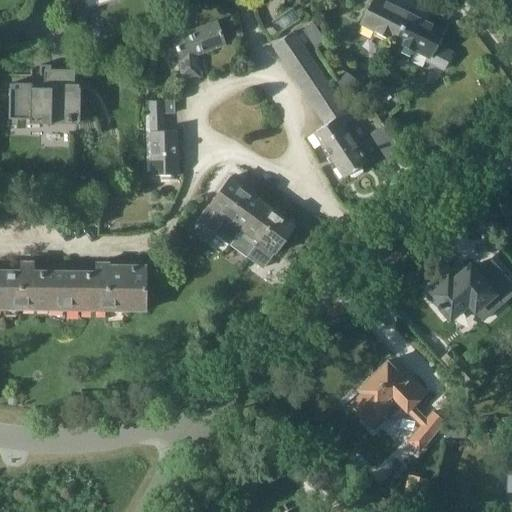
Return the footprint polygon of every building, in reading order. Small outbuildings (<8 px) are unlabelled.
[(117,0),(82,0),(86,10),(117,0)] [(389,38),(395,41),(409,14),(387,3),(388,0),(373,0),(361,24),(376,31),(375,35),(387,41),(389,38)] [(429,58),(427,61),(443,70),(452,53),(436,45),(446,25),(433,18),(430,25),(409,14),(395,41),(402,44),(401,49),(412,54),(415,51),(429,58)] [(216,22),(172,38),(180,60),(180,77),(197,76),(196,55),(225,45),(216,22)] [(312,23),(302,31),(314,48),(325,40),(312,23)] [(279,56),(297,45),(290,34),(272,45),(279,56)] [(307,52),(301,42),(297,45),(279,56),(286,66),(307,52)] [(307,52),(286,66),(292,76),(314,61),(307,52)] [(320,71),(314,61),(292,76),(299,86),(320,71)] [(9,89),(8,119),(29,119),(29,124),(51,124),(51,119),(65,120),(65,122),(71,122),(71,120),(78,120),(78,123),(79,123),(80,88),(78,88),(78,89),(74,89),(74,70),(51,69),(51,66),(46,66),(46,65),(40,65),(40,76),(44,77),(43,88),(31,88),(32,83),(14,83),(14,84),(9,84),(9,89)] [(305,96),(327,81),(320,71),(299,86),(305,96)] [(305,96),(312,106),(333,91),(327,81),(305,96)] [(333,91),(312,106),(318,116),(340,101),(333,91)] [(173,101),(146,101),(146,114),(147,173),(152,172),(152,175),(158,175),(159,179),(168,179),(170,175),(177,175),(176,131),(162,132),(162,113),(174,113),(173,101)] [(318,116),(325,126),(337,117),(347,111),(340,101),(318,116)] [(337,117),(325,126),(314,133),(343,178),(349,174),(353,176),(361,171),(361,167),(366,163),(363,158),(364,157),(360,152),(337,117)] [(0,196),(75,199),(78,130),(0,127),(0,196)] [(112,190),(112,177),(112,176),(96,177),(96,190),(112,190)] [(209,205),(198,220),(215,233),(223,221),(248,187),(245,184),(242,187),(229,178),(209,205)] [(223,221),(215,233),(231,244),(239,233),(262,201),(250,192),(251,190),(252,189),(248,187),(223,221)] [(239,233),(231,244),(247,256),(281,211),(277,209),(275,211),(262,201),(239,233)] [(281,211),(247,256),(263,268),(271,257),(272,257),(275,254),(277,250),(278,251),(284,241),(295,226),(282,217),(284,213),(281,211)] [(145,278),(145,266),(109,266),(109,262),(97,262),(96,271),(33,270),(33,262),(21,262),(21,270),(0,270),(0,308),(3,309),(4,314),(16,314),(17,309),(145,310),(145,290),(146,290),(146,278),(145,278)] [(497,298),(511,285),(492,262),(477,275),(469,266),(451,282),(447,277),(443,281),(441,278),(429,287),(432,290),(428,294),(437,304),(435,306),(438,310),(440,308),(450,319),(468,304),(482,320),(502,303),(497,298)] [(466,368),(450,350),(440,358),(457,377),(464,384),(472,377),(466,369),(466,368)] [(361,394),(348,406),(371,429),(384,416),(389,421),(404,405),(408,403),(412,407),(425,393),(403,370),(399,374),(386,361),(357,390),(361,394)] [(432,413),(431,414),(409,442),(420,451),(444,422),(432,413)] [(504,467),(503,491),(511,490),(511,467),(508,467),(504,467)] [(414,511),(422,511),(431,478),(409,473),(401,509),(414,511)]
